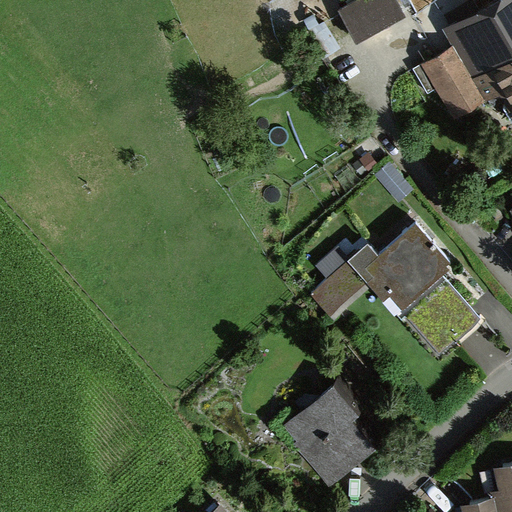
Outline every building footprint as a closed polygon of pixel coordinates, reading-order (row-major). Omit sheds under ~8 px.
[(348,0),(340,5),(356,36),(406,9),(400,0),(348,0)] [(511,0),(484,0),(443,24),(453,41),(413,65),(428,91),(437,86),(454,115),(500,87),(511,107),(511,0)] [(399,198),(413,186),(390,160),(376,172),(399,198)] [(407,312),(440,350),(481,314),(442,270),(451,262),(448,259),(453,255),(416,214),(374,251),(363,239),(349,251),(339,240),(315,261),(326,274),(310,288),(335,316),(373,282),(403,316),(407,312)] [(281,427),(328,477),(373,436),(349,410),(355,404),(333,380),(281,427)] [(511,511),(511,458),(495,462),(500,484),(494,486),(495,491),(499,511),(511,511)] [(499,511),(495,491),(462,499),(465,511),(499,511)] [(233,511),(221,498),(205,511),(233,511)]
